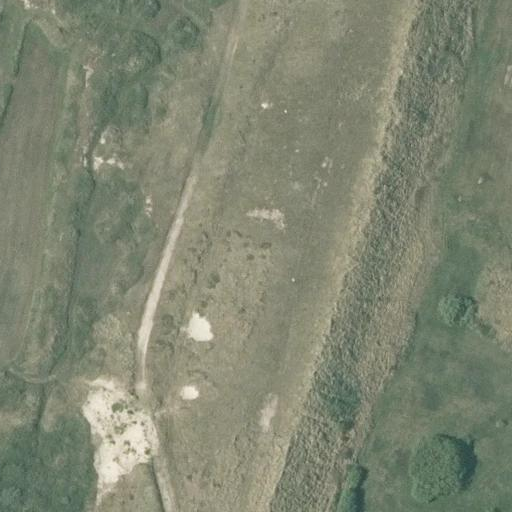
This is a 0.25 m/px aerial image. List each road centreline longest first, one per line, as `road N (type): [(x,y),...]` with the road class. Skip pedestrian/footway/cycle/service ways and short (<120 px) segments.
road 1 (track): [(241,0),(141,332),(139,389)]
road 2 (track): [(139,389),(168,511)]
